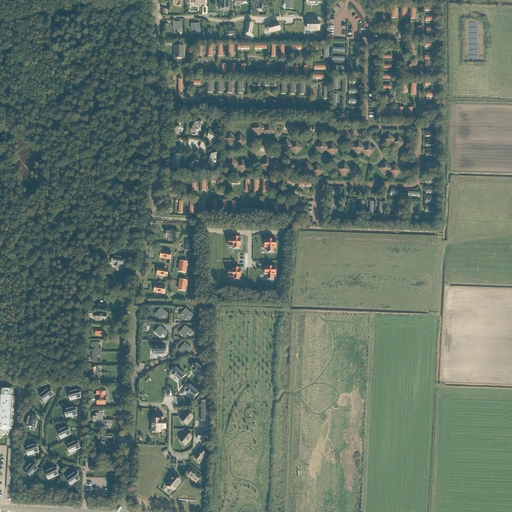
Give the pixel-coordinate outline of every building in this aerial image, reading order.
[(229,0),(219,0),(219,9),(229,9),(229,0)] [(256,4),(255,9),(258,9),(258,10),(259,10),(259,9),(261,10),(261,5),(264,5),(263,0),(253,0),(253,4),(256,4)] [(283,0),(284,5),(286,5),(286,9),(293,9),(294,0),(283,0)] [(181,22),(173,23),(173,30),(177,30),(178,33),(182,33),(181,22)] [(200,23),(191,24),(191,31),(196,31),(196,34),(201,33),(200,23)] [(319,23),(307,23),(307,31),(319,31),(319,23)] [(219,24),(207,27),(208,32),(221,29),(219,24)] [(239,25),(226,29),(228,34),(240,30),(239,25)] [(279,25),(266,28),(267,34),(280,30),(279,25)] [(175,47),(174,59),(182,59),(182,54),(184,54),(184,47),(175,47)] [(193,124),(190,130),(197,133),(201,122),(193,124)] [(264,128),(265,128),(259,122),(252,129),(259,136),(263,132),(263,133),(263,132),(262,131),(265,129),(264,128)] [(175,138),(181,128),(174,124),(170,130),(175,138)] [(265,128),(264,128),(265,129),(262,131),(263,132),(263,133),(269,138),(276,132),(269,124),(265,128)] [(212,143),(218,137),(209,129),(207,137),(212,143)] [(234,143),(235,143),(234,142),(236,140),(235,139),(236,138),(230,132),(223,139),(230,147),(234,143)] [(392,144),(393,144),(393,143),(392,142),(395,140),(394,140),(388,133),(381,140),(388,148),(392,144)] [(235,143),(234,143),(240,149),(247,142),(240,135),(236,138),(235,139),(236,140),(234,142),(235,143)] [(393,143),(393,144),(398,150),(405,143),(398,136),(394,140),(395,140),(392,142),(393,143)] [(290,149),(290,150),(291,149),(290,148),(292,146),(292,145),(287,139),(279,146),(286,153),(290,149)] [(291,149),(290,150),(296,155),(303,148),(296,141),(293,145),(292,145),(292,146),(290,148),(291,149)] [(326,150),(328,148),(322,141),(315,148),(321,155),(325,151),(326,152),(327,151),(326,150)] [(365,149),(364,148),(358,142),(351,148),(358,156),(362,152),(362,153),(363,152),(362,151),(365,149)] [(327,147),(328,148),(326,150),(327,151),(326,152),(331,157),(338,151),(331,143),(327,147)] [(368,144),(364,148),(365,149),(362,151),(363,152),(362,153),(368,158),(375,151),(368,144)] [(217,153),(209,157),(208,164),(216,164),(217,153)] [(170,162),(177,165),(182,155),(174,155),(170,162)] [(238,164),(238,163),(233,157),(225,164),(232,171),(236,167),(237,168),(236,167),(238,165),(238,164)] [(188,165),(193,172),(198,161),(191,158),(188,165)] [(270,169),(271,169),(271,168),(273,165),(272,165),(273,164),(267,158),(260,165),(266,172),(270,169)] [(239,164),(238,163),(238,164),(238,165),(236,167),(237,168),(242,174),(249,167),(242,160),(239,164)] [(271,169),(276,175),(284,168),(277,161),(273,164),(272,165),(273,165),(271,168),(271,169)] [(313,168),(308,162),(300,169),(307,176),(311,172),(312,173),(312,172),(311,171),(313,169),(313,168)] [(391,168),(385,162),(378,169),(385,176),(389,172),(389,173),(390,172),(389,171),(391,169),(391,168)] [(350,169),(344,163),(337,170),(344,177),(348,173),(348,174),(349,173),(348,172),(351,170),(350,169)] [(314,168),(313,168),(313,169),(311,171),(312,172),(312,173),(317,178),(324,172),(317,164),(314,168)] [(395,164),(391,168),(391,169),(389,171),(390,172),(389,173),(395,178),(402,172),(395,164)] [(354,165),(350,169),(351,170),(348,172),(349,173),(348,174),(354,179),(361,172),(354,165)] [(233,240),(228,240),(228,246),(233,246),(233,249),(239,249),(239,246),(240,246),(240,241),(241,241),(241,238),(233,238),(233,240)] [(268,242),(265,242),(265,248),(267,248),(267,253),(273,253),(273,248),(276,248),(276,240),(273,240),(273,241),(268,241),(268,242)] [(160,259),(170,260),(171,253),(167,252),(161,251),(160,259)] [(112,257),(111,264),(115,265),(114,266),(115,266),(119,266),(119,267),(119,265),(123,266),(125,259),(112,257)] [(180,262),(178,272),(185,273),(187,263),(180,262)] [(268,269),(265,269),(265,275),(267,275),(267,280),(273,280),(273,275),(276,275),(276,267),(273,267),(273,268),(268,268),(268,269)] [(157,276),(167,277),(168,270),(164,269),(158,268),(157,276)] [(233,271),(228,271),(228,277),(233,277),(233,280),(239,280),(239,277),(240,277),(240,272),(241,272),(241,269),(233,269),(233,271)] [(180,280),(178,290),(185,291),(187,281),(180,280)] [(154,293),(164,294),(166,287),(161,286),(155,285),(154,293)] [(159,309),(155,314),(159,318),(160,317),(161,318),(164,315),(165,317),(168,314),(161,308),(160,309),(159,309)] [(193,316),(186,309),(179,316),(185,321),(188,317),(190,319),(193,316)] [(95,314),(95,321),(106,322),(107,314),(95,314)] [(160,326),(155,332),(160,338),(163,335),(165,337),(168,333),(160,326)] [(183,328),(179,333),(183,338),(187,333),(190,336),(192,333),(194,331),(192,329),(190,331),(185,326),(184,328),(183,328)] [(187,350),(189,353),(192,350),(185,343),(183,346),(183,345),(178,351),(183,355),(187,350)] [(159,347),(152,347),(152,351),(153,351),(153,356),(165,355),(165,351),(167,351),(167,348),(159,348),(159,347)] [(100,352),(95,352),(92,352),(93,362),(97,362),(96,355),(100,355),(100,353),(100,352)] [(194,364),(189,370),(192,372),(191,373),(194,375),(195,375),(200,378),(204,373),(194,364)] [(172,367),(168,372),(170,374),(169,375),(173,377),(178,381),(182,375),(172,367)] [(99,373),(89,373),(89,379),(92,378),(92,382),(99,382),(99,373)] [(186,386),(181,391),(184,393),(183,394),(184,395),(186,397),(187,396),(191,400),(196,394),(186,386)] [(0,436),(9,432),(9,429),(12,429),(12,427),(11,427),(12,420),(12,415),(12,409),(13,409),(13,404),(13,397),(13,395),(13,391),(11,388),(8,388),(5,387),(5,388),(3,388),(0,390),(0,436)] [(48,389),(39,396),(44,403),(53,396),(50,392),(52,390),(50,388),(48,390),(48,389)] [(93,394),(90,394),(90,397),(94,397),(105,397),(107,397),(105,397),(105,395),(106,395),(106,389),(97,389),(97,395),(96,395),(93,395),(93,394)] [(79,391),(68,393),(70,401),(81,398),(80,393),(82,393),(81,390),(79,391)] [(75,408),(64,411),(66,419),(77,416),(75,411),(78,410),(77,408),(75,408)] [(93,422),(103,422),(103,415),(102,415),(102,412),(99,412),(98,415),(96,415),(96,418),(93,418),(93,422)] [(187,412),(185,414),(186,414),(181,420),(186,424),(193,417),(187,412)] [(29,416),(26,427),(34,428),(36,417),(31,416),(32,414),(30,414),(29,416)] [(152,420),(151,432),(160,432),(160,426),(163,426),(167,426),(167,420),(164,420),(164,419),(160,419),(159,420),(152,420)] [(67,428),(57,432),(61,440),(70,435),(68,430),(70,429),(69,427),(67,428)] [(192,437),(186,432),(184,434),(185,435),(180,440),(185,445),(192,437)] [(198,433),(198,441),(208,442),(208,434),(198,433)] [(76,441),(66,446),(70,454),(80,449),(78,444),(80,443),(79,441),(77,442),(76,441)] [(36,445),(25,449),(28,456),(38,452),(37,447),(39,447),(38,444),(36,445)] [(199,452),(194,458),(200,462),(206,454),(201,449),(199,451),(199,452)] [(31,464),(24,472),(30,477),(37,469),(34,466),(35,464),(33,462),(32,464),(31,464)] [(55,468),(45,473),(48,480),(58,475),(56,471),(58,470),(57,468),(55,469),(55,468)] [(193,470),(188,475),(196,482),(201,477),(195,472),(193,470)] [(75,473),(66,479),(71,486),(79,479),(77,475),(79,474),(77,472),(75,473)] [(169,481),(165,486),(169,489),(170,488),(173,491),(180,482),(176,479),(178,477),(175,475),(170,481),(169,481)]
